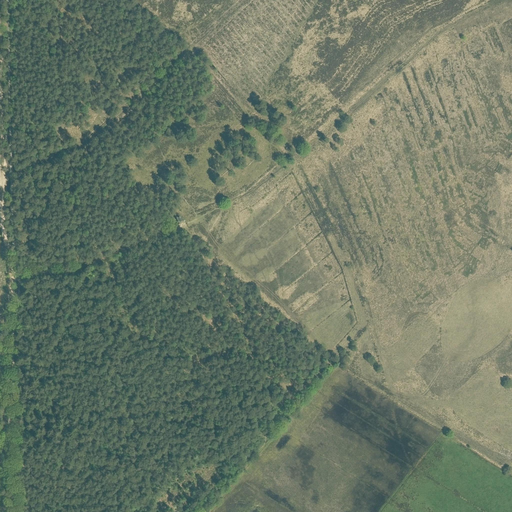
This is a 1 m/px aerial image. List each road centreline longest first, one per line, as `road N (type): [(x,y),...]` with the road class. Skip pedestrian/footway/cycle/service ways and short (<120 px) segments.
road 1 (track): [(11,276),(1,212),(0,27)]
road 2 (track): [(0,464),(11,276)]
road 3 (track): [(184,227),(70,273),(19,275)]
